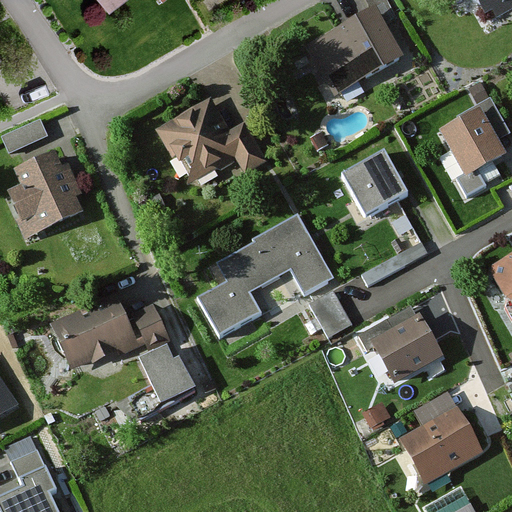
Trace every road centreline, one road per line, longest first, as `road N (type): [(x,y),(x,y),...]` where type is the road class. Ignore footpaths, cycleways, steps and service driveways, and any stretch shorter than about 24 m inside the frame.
road 1 (residential): [(201,387),(139,262),(76,88)]
road 2 (residential): [(76,88),(131,89),(287,0)]
road 3 (residential): [(511,220),(440,262),(491,373)]
